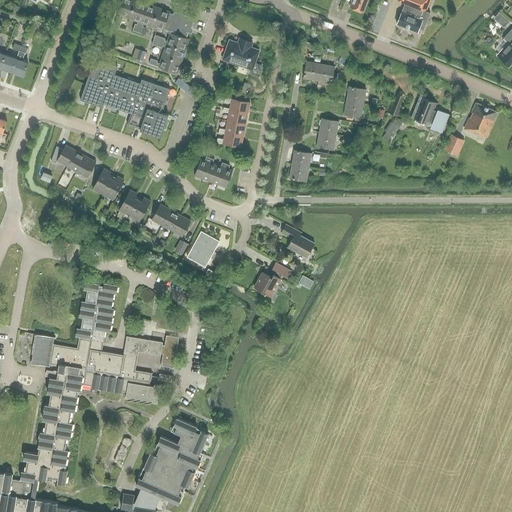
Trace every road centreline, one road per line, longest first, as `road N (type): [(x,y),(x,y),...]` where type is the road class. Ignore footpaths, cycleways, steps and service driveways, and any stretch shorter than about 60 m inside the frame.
road 1 (residential): [(120,487),(142,437),(180,386),(193,309),(132,273),(31,246)]
road 2 (tertiary): [(511,100),(291,13)]
road 3 (residential): [(240,211),(204,202),(149,149),(34,109)]
road 4 (residential): [(251,200),(291,13)]
road 5 (residential): [(0,384),(31,246)]
road 6 (residential): [(7,235),(13,169),(34,109)]
